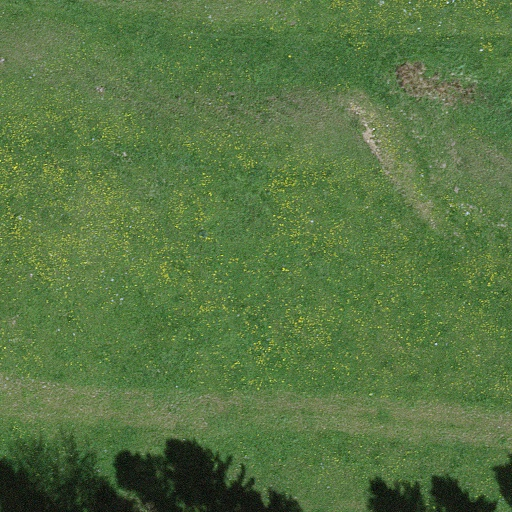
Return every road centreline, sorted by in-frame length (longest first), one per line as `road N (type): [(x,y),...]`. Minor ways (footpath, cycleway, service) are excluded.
road 1 (track): [(372,40),(0,5)]
road 2 (track): [(511,41),(372,40),(348,82),(449,235)]
